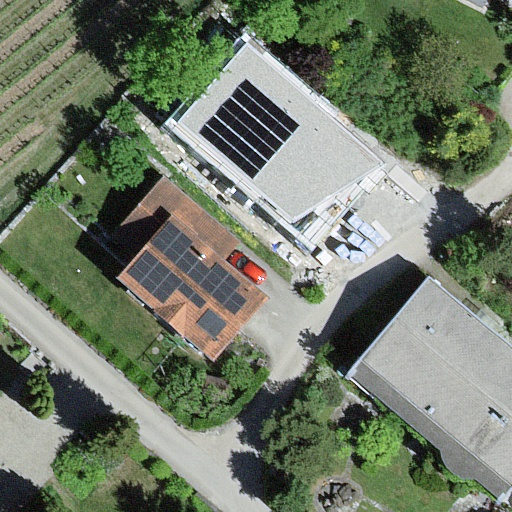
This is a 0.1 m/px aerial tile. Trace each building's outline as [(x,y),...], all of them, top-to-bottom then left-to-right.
[(491,0),(439,65),(487,104),(511,73),(511,37),(508,34),(511,28),(511,0),(491,0)] [(386,164),(247,43),(175,125),(288,222),(386,164)] [(143,203),(169,224),(221,268),(240,246),(161,180),(143,203)] [(169,224),(143,203),(110,240),(136,262),(169,224)] [(212,367),(265,305),(221,268),(169,224),(136,262),(116,286),(212,367)] [(511,503),(511,347),(428,280),(348,380),(508,509),(511,503)]
